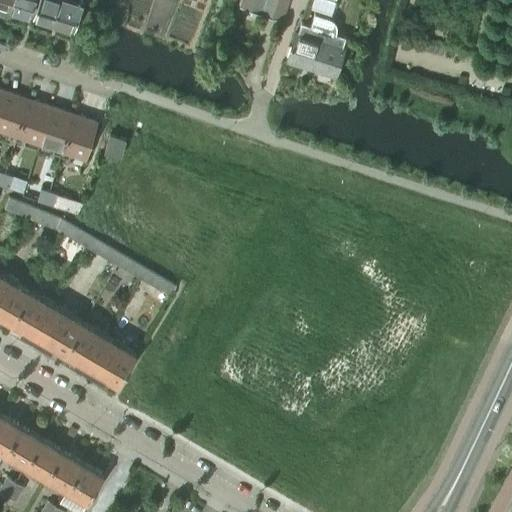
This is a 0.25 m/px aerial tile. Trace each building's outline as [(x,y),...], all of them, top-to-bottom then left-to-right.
[(0,0),(0,5),(10,9),(13,0),(0,0)] [(13,0),(10,9),(30,16),(35,0),(13,0)] [(39,0),(34,17),(54,24),(61,0),(39,0)] [(61,0),(54,24),(74,30),(83,2),(84,0),(83,0),(61,0)] [(289,0),(241,0),(240,4),(283,19),(289,0)] [(343,47),(341,47),(344,36),(335,33),(336,31),(337,27),(335,23),(332,20),(329,18),(314,13),(310,25),(300,22),(297,33),(295,32),(286,58),(334,74),(343,47)] [(0,137),(9,140),(12,131),(18,133),(29,97),(6,90),(0,108),(0,137)] [(29,97),(18,133),(41,141),(52,105),(29,97)] [(52,105),(41,141),(64,148),(75,112),(52,105)] [(75,112),(64,148),(87,156),(99,120),(75,112)] [(109,132),(104,150),(120,155),(126,137),(109,132)] [(1,184),(9,187),(13,175),(5,172),(1,184)] [(45,202),(50,190),(42,187),(37,200),(45,202)] [(57,192),(50,190),(45,202),(53,205),(57,192)] [(9,194),(5,206),(55,227),(170,294),(177,283),(61,215),(9,194)] [(0,313),(12,321),(30,289),(3,274),(0,279),(0,313)] [(37,339),(56,305),(30,289),(12,321),(23,327),(22,330),(37,339)] [(64,352),(83,320),(56,305),(37,339),(51,347),(53,345),(64,352)] [(90,370),(110,336),(83,320),(64,352),(76,359),(75,361),(90,370)] [(110,336),(90,370),(105,379),(106,376),(119,384),(137,352),(110,336)] [(0,449),(4,452),(21,424),(0,412),(0,449)] [(25,465),(42,437),(21,424),(4,452),(25,465)] [(46,477),(62,449),(42,437),(25,465),(46,477)] [(67,489),(83,461),(62,449),(46,477),(67,489)] [(83,461),(67,489),(88,501),(104,473),(83,461)] [(0,485),(0,491),(7,495),(16,481),(6,475),(0,485)] [(16,481),(7,495),(16,501),(24,486),(16,481)] [(39,511),(53,511),(57,505),(47,499),(39,511)]
